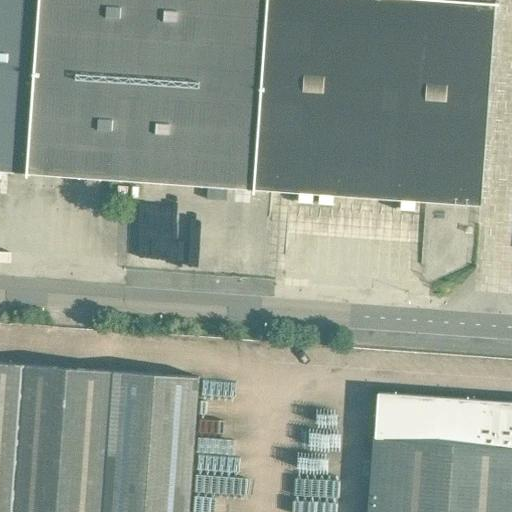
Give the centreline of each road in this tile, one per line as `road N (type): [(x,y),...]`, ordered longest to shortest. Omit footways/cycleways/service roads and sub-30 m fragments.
road 1 (unclassified): [(0,287),(511,327)]
road 2 (unknown): [(478,324),(511,22)]
road 3 (unknown): [(297,310),(282,511)]
